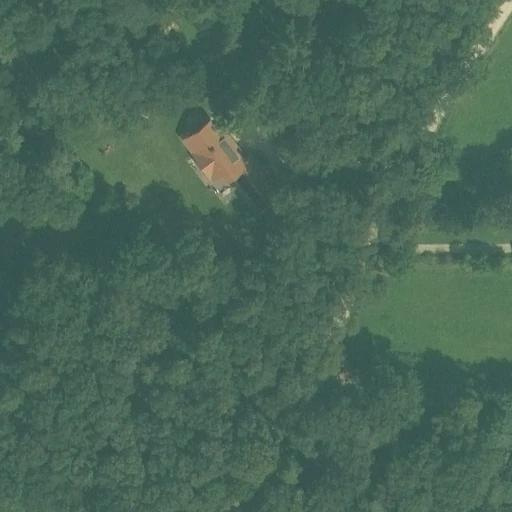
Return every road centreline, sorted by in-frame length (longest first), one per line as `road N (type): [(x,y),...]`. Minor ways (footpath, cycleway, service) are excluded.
road 1 (track): [(313,370),(378,235),(511,6)]
road 2 (track): [(448,511),(421,469),(313,370)]
road 3 (unknown): [(137,0),(252,142)]
road 4 (track): [(313,370),(235,511)]
